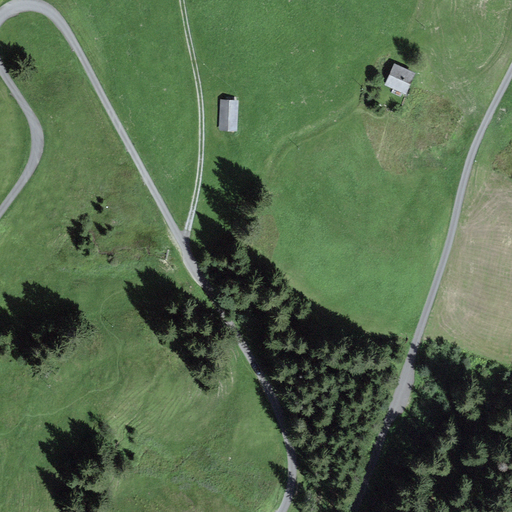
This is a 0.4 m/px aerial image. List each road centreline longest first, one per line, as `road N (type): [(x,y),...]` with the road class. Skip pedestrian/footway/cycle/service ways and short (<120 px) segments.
road 1 (unclassified): [(281,511),(292,492),(291,450),(260,367),(181,245),(64,26),(40,5),(21,3),(0,15)]
road 2 (unclassified): [(511,65),(480,127),(354,511)]
road 3 (track): [(181,245),(195,187),(199,109),(177,0)]
road 4 (unclassified): [(0,64),(37,137),(26,175),(0,211)]
